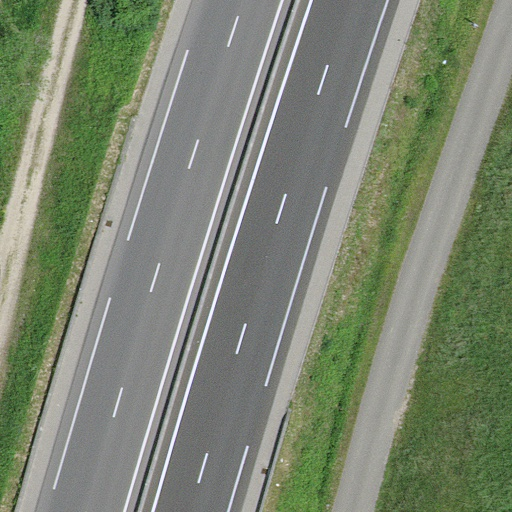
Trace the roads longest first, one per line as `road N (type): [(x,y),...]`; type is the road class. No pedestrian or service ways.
road 1 (trunk): [(205,511),(364,0)]
road 2 (trunk): [(237,0),(80,511)]
road 3 (unclassified): [(511,22),(419,284),(356,511)]
road 4 (track): [(81,0),(0,289)]
